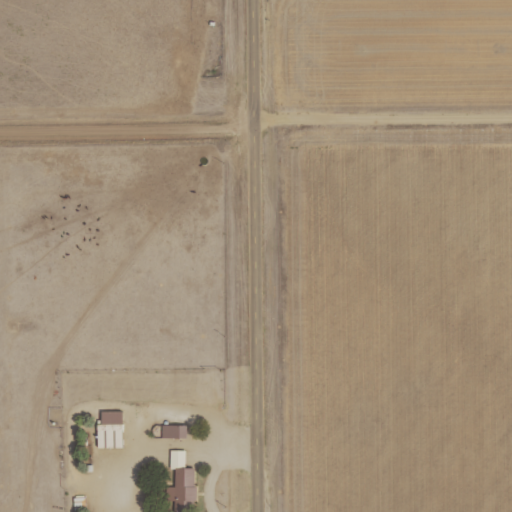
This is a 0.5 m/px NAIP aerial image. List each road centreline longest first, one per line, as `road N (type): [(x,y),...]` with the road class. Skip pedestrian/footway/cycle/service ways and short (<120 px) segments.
road 1 (tertiary): [(255,511),(250,0)]
road 2 (residential): [(252,128),(0,130)]
